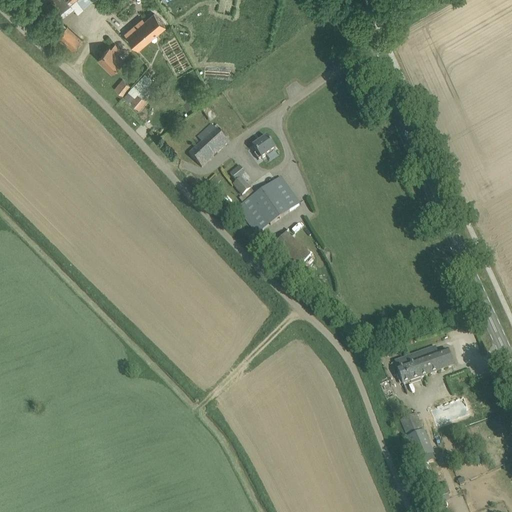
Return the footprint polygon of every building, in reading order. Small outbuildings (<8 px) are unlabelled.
[(74,6),(78,12),(92,1),(91,0),(66,0),(68,1),(62,6),(67,12),(74,6)] [(128,33),(140,48),(165,26),(154,13),(145,21),(144,19),(128,33)] [(73,50),(80,43),(83,39),(68,25),(67,26),(62,21),(55,29),(60,34),(58,36),(73,50)] [(112,71),(124,59),(118,54),(123,49),(117,44),(113,48),(111,46),(99,58),(112,71)] [(123,95),(129,87),(130,86),(122,79),(115,88),(123,95)] [(147,101),(143,97),(139,93),(132,87),(123,97),(129,102),(130,101),(140,110),(147,101)] [(212,125),(199,137),(203,142),(190,153),(204,167),(229,143),(212,125)] [(255,155),(260,161),(276,150),(268,137),(253,148),(258,153),(255,155)] [(242,196),(250,189),(241,178),(245,175),(239,167),(231,174),(237,182),(233,185),(242,196)] [(280,177),(255,195),(251,191),(240,199),(244,204),(234,211),(243,223),(246,220),(257,235),(300,204),(280,177)] [(219,185),(213,180),(209,185),(214,190),(219,185)] [(276,247),(282,254),(295,240),(288,234),(287,233),(275,247),(276,247)] [(395,363),(403,385),(454,366),(448,350),(438,354),(436,348),(395,363)] [(425,410),(433,432),(467,419),(459,398),(425,410)] [(417,414),(410,417),(401,421),(418,461),(421,460),(423,464),(435,459),(433,455),(434,454),(417,414)]
